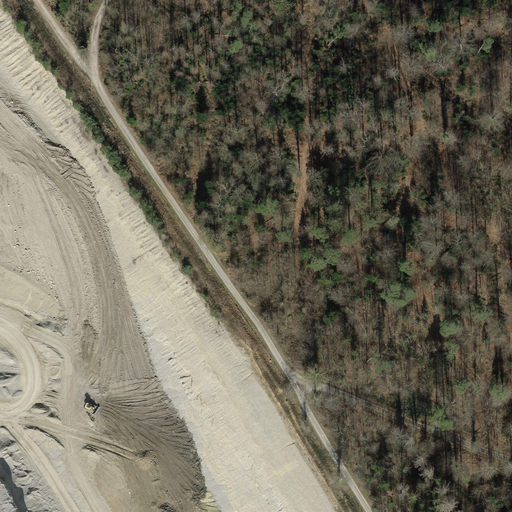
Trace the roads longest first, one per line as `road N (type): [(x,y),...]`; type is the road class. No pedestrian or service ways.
road 1 (track): [(35,0),(286,375)]
road 2 (track): [(286,375),(511,460)]
road 3 (track): [(286,375),(371,511)]
